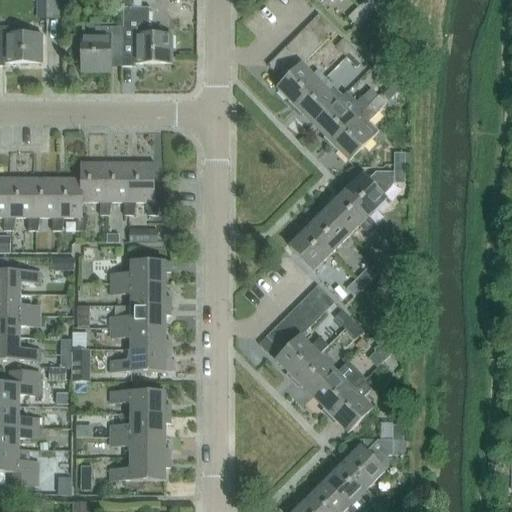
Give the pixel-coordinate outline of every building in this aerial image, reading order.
[(59,0),(36,0),(36,19),(59,19),(59,0)] [(121,0),(122,8),(141,8),(141,0),(121,0)] [(370,0),(365,0),(357,9),(364,17),(376,6),(370,0)] [(148,9),(120,8),(121,28),(121,68),(132,68),(132,64),(169,65),(170,37),(146,37),(147,10),(148,10),(148,9)] [(364,17),(357,9),(347,19),(355,27),(364,17)] [(317,16),(310,23),(326,40),(334,33),(317,16)] [(310,23),(302,31),(318,48),(326,40),(310,23)] [(0,27),(0,67),(3,67),(3,64),(39,64),(40,36),(17,36),(18,28),(0,27)] [(108,68),(121,68),(121,28),(93,28),(93,36),(81,36),(80,73),(108,74),(108,68)] [(302,31),(293,40),(309,57),(318,48),(302,31)] [(300,66),(301,65),(309,57),(293,40),(284,49),(300,66)] [(335,48),(345,58),(353,52),(342,40),(335,48)] [(284,49),(275,58),(292,74),(300,66),(284,49)] [(353,52),(345,58),(355,69),(363,62),(353,52)] [(284,83),(292,74),(275,58),(267,66),(284,83)] [(295,109),(324,80),(315,71),(311,75),(301,65),(300,66),(292,74),(284,83),(276,90),(295,109)] [(382,72),(375,80),(386,90),(393,82),(382,72)] [(324,80),(295,109),(313,127),(337,102),(327,92),(332,87),(324,80)] [(395,84),(383,96),(389,102),(401,91),(395,84)] [(346,94),(337,102),(313,127),(331,144),(371,105),(379,97),(371,90),(357,105),(346,94)] [(371,105),(331,144),(349,162),(379,132),(369,122),(380,112),(379,111),(385,104),(379,97),(371,105)] [(342,194),(367,219),(385,201),(382,197),(394,185),(405,185),(405,155),(394,154),(393,174),(375,174),(367,182),(360,176),(342,194)] [(109,204),(103,203),(103,163),(78,162),(78,177),(79,204),(80,203),(98,203),(98,217),(106,217),(109,204)] [(134,203),(127,203),(128,163),(103,163),(103,203),(109,204),(122,204),(122,217),(130,217),(134,203)] [(128,163),(127,203),(134,203),(146,203),(146,217),(154,217),(158,203),(152,203),(152,163),(128,163)] [(13,219),(7,219),(7,177),(0,177),(0,219),(2,219),(2,232),(10,232),(13,219)] [(38,219),(32,219),(33,177),(7,177),(7,219),(13,219),(27,219),(27,232),(34,232),(38,219)] [(62,219),(56,219),(56,177),(33,177),(32,219),(38,219),(51,219),(51,233),(58,233),(62,219)] [(56,177),(56,219),(62,219),(74,219),(74,232),(82,232),(86,218),(80,218),(80,203),(79,204),(78,177),(56,177)] [(376,228),(367,219),(342,194),(324,212),(349,237),(358,228),(367,237),(376,228)] [(349,237),(324,212),(306,229),(331,255),(349,237)] [(331,255),(306,229),(288,248),(313,273),(331,255)] [(157,244),(157,231),(129,231),(129,244),(157,244)] [(106,245),(119,245),(119,236),(106,236),(106,245)] [(0,255),(10,256),(10,238),(0,238),(0,255)] [(396,249),(385,260),(393,267),(404,256),(396,249)] [(61,260),(61,273),(70,273),(74,272),(74,260),(61,260)] [(111,275),(110,285),(163,286),(163,274),(170,274),(170,264),(128,264),(128,275),(111,275)] [(364,287),(374,277),(366,269),(356,280),(364,287)] [(0,296),(19,296),(19,285),(39,285),(39,275),(0,274),(0,296)] [(356,280),(346,290),(353,298),(364,287),(356,280)] [(163,286),(110,285),(110,296),(128,296),(128,308),(169,309),(169,299),(163,299),(163,286)] [(325,312),(333,303),(316,286),(308,295),(325,312)] [(308,295),(300,303),(316,320),(325,312),(308,295)] [(0,318),(38,319),(39,308),(19,308),(19,296),(0,296),(0,318)] [(300,303),(291,312),(307,330),(316,320),(300,303)] [(169,309),(128,308),(114,308),(114,319),(110,319),(110,330),(163,330),(163,317),(169,317),(169,309)] [(291,312),(282,320),(299,338),(307,330),(291,312)] [(345,331),(352,322),(341,312),(333,320),(345,331)] [(0,339),(18,339),(18,328),(38,329),(38,319),(0,318),(0,339)] [(291,346),(299,338),(282,320),(273,329),(291,346)] [(355,341),(363,333),(352,322),(345,331),(355,341)] [(273,329),(266,337),(282,354),(291,346),(273,329)] [(163,330),(110,330),(110,339),(128,340),(128,351),(169,352),(169,342),(163,342),(163,330)] [(318,338),(308,347),(299,338),(291,346),(282,354),(274,362),(294,382),(318,357),(317,356),(326,347),(318,338)] [(18,351),(18,339),(0,339),(0,361),(38,362),(38,352),(18,351)] [(86,352),(86,343),(72,343),(72,351),(86,352)] [(381,344),(374,352),(384,363),(391,355),(381,344)] [(169,352),(128,351),(128,363),(110,363),(110,373),(163,374),(163,360),(169,360),(169,352)] [(59,353),(59,369),(65,369),(70,369),(70,353),(59,353)] [(311,399),(335,374),(318,357),(294,382),(311,399)] [(90,363),(71,363),(71,384),(87,384),(90,384),(90,363)] [(65,383),(65,369),(59,369),(47,369),(47,383),(65,383)] [(0,408),(18,409),(18,397),(38,398),(38,374),(8,374),(8,387),(0,387),(0,408)] [(345,384),(335,374),(311,399),(328,417),(353,392),(362,382),(354,374),(345,384)] [(370,391),(362,382),(353,392),(328,417),(346,435),(371,410),(361,400),(370,391)] [(71,384),(71,395),(87,395),(87,384),(71,384)] [(128,404),(128,416),(169,416),(169,407),(162,407),(163,394),(110,394),(110,404),(128,404)] [(0,430),(36,432),(36,420),(18,420),(18,409),(0,408),(0,430)] [(169,416),(128,416),(128,427),(110,427),(109,438),(163,438),(163,424),(169,424),(169,416)] [(391,427),(391,442),(402,442),(402,427),(391,427)] [(36,441),(36,432),(0,430),(0,453),(18,453),(18,441),(36,441)] [(163,438),(109,438),(109,448),(128,448),(128,460),(169,461),(169,452),(163,452),(163,438)] [(364,454),(359,448),(341,466),(366,491),(384,473),(387,469),(387,458),(402,458),(402,442),(391,442),(376,442),(364,454)] [(18,464),(18,453),(0,453),(0,474),(7,475),(7,488),(35,488),(36,464),(18,464)] [(169,461),(128,460),(128,471),(110,471),(110,482),(162,482),(163,468),(169,468),(169,461)] [(366,491),(341,466),(324,484),(348,509),(366,491)] [(92,493),(92,482),(81,482),(81,493),(92,493)] [(344,511),(348,509),(324,484),(306,502),(315,511),(344,511)] [(315,511),(306,502),(295,511),(315,511)]
